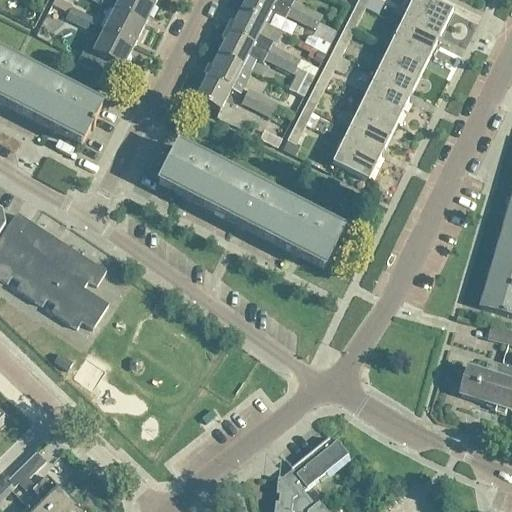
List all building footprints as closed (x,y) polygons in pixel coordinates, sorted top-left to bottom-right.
[(117,0),(117,1),(114,0),(88,0),(99,6),(99,5),(112,11),(141,26),(152,5),(141,0),(117,0)] [(240,13),(263,25),(269,14),(283,21),(285,17),(288,11),(274,4),(267,0),(245,0),(246,0),(240,13)] [(267,0),(274,4),(288,11),(293,2),(293,0),(267,0)] [(358,0),(309,97),(286,143),(295,147),(333,72),(342,76),(349,64),(339,59),(369,0),(358,0)] [(427,0),(412,0),(401,23),(437,41),(452,12),(427,0)] [(307,10),(293,2),(288,11),(285,17),(300,25),(307,10)] [(71,8),(64,21),(75,26),(81,14),(71,8)] [(322,17),(307,10),(300,25),(314,32),(318,26),(322,17)] [(112,11),(101,32),(131,47),(141,26),(112,11)] [(229,25),(225,33),(228,35),(266,54),(270,46),(274,48),(281,34),(263,25),(240,13),(233,27),(229,25)] [(81,14),(75,26),(86,31),(92,19),(81,14)] [(401,23),(387,51),(424,69),(437,41),(401,23)] [(101,32),(91,51),(84,48),(76,65),(100,77),(107,62),(119,68),(131,47),(101,32)] [(224,44),(217,58),(250,75),(251,74),(241,69),(247,57),(261,64),(263,61),(266,54),(228,35),(225,33),(221,42),(224,44)] [(108,92),(0,43),(0,104),(86,143),(108,92)] [(274,48),(270,46),(266,54),(263,61),(277,69),(285,54),(274,48)] [(387,51),(374,80),(410,97),(424,69),(387,51)] [(300,61),(285,54),(277,69),(292,76),(295,69),(300,61)] [(250,75),(217,58),(206,79),(230,91),(239,96),(250,75)] [(304,76),(295,95),(302,99),(312,80),(304,76)] [(206,79),(195,101),(218,114),(230,91),(206,79)] [(374,80),(360,108),(396,126),(410,97),(374,80)] [(254,112),(261,98),(246,91),(239,104),(254,112)] [(275,105),(261,98),(254,112),(268,119),(275,105)] [(107,129),(115,112),(104,107),(97,125),(107,129)] [(396,126),(360,108),(346,136),(382,154),(396,126)] [(198,110),(178,148),(346,235),(366,197),(198,110)] [(382,154),(346,136),(332,165),(368,183),(382,154)] [(0,281),(75,330),(80,324),(91,331),(107,306),(83,290),(87,282),(96,288),(105,273),(16,216),(7,229),(3,227),(4,226),(3,223),(0,228),(0,281)] [(511,229),(505,227),(496,255),(511,259),(511,229)] [(511,259),(496,255),(488,283),(511,289),(511,259)] [(511,289),(488,283),(480,311),(511,320),(511,289)] [(511,332),(490,328),(487,342),(511,348),(511,332)] [(52,364),(65,374),(72,364),(58,355),(52,364)] [(511,371),(500,367),(500,369),(488,365),(485,374),(469,369),(460,398),(511,414),(511,410),(511,371)] [(328,441),(292,470),(308,489),(348,457),(337,444),(333,447),(328,441)] [(35,454),(28,461),(6,482),(13,489),(17,486),(23,493),(31,485),(27,481),(44,464),(35,454)] [(308,489),(292,470),(296,476),(286,484),(282,479),(278,478),(274,511),(326,511),(319,502),(315,506),(304,492),(308,489)] [(78,511),(56,489),(45,478),(31,493),(42,504),(35,511),(78,511)] [(6,482),(0,488),(0,502),(13,489),(6,482)]
